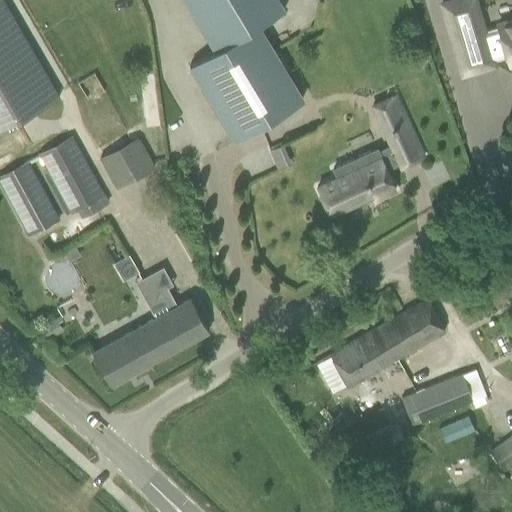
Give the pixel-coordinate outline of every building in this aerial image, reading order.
[(0,0),(0,126),(56,94),(0,0)] [(233,140),(302,99),(258,26),(283,11),(277,0),(183,0),(215,51),(189,67),(233,140)] [(493,65),(492,62),(507,57),(509,65),(511,63),(511,20),(499,24),(500,26),(482,31),(479,23),(473,25),(471,18),(479,16),(474,0),(456,0),(441,4),(462,74),(493,65)] [(389,145),(378,150),(377,148),(331,168),(335,178),(316,187),(329,216),(373,196),(374,199),(395,190),(385,170),(399,163),(401,167),(423,157),(400,106),(377,116),(389,145)] [(73,137),(39,156),(61,198),(70,214),(79,209),(104,196),(73,137)] [(135,138),(99,158),(116,188),(152,168),(135,138)] [(0,177),(0,182),(29,236),(60,219),(28,162),(0,177)] [(124,284),(141,277),(132,255),(115,262),(124,284)] [(109,342),(91,352),(109,385),(208,331),(198,313),(190,298),(176,305),(166,287),(143,299),(154,318),(109,342)] [(445,331),(436,316),(426,298),(328,353),(347,386),(445,331)] [(59,316),(40,327),(48,340),(62,331),(57,323),(61,320),(59,316)] [(407,373),(427,364),(421,349),(400,357),(407,373)] [(413,426),(473,402),(462,373),(401,397),(413,426)] [(364,458),(382,449),(404,440),(395,422),(356,442),(364,458)] [(504,472),(511,466),(511,433),(490,450),(504,472)]
